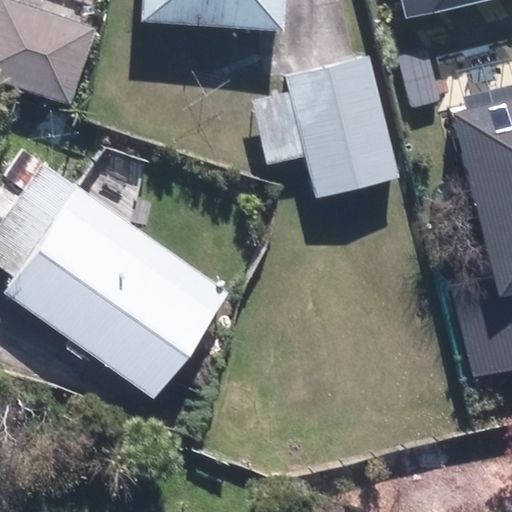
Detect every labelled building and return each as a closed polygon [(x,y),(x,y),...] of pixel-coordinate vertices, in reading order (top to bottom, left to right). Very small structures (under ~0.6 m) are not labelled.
[(91,20),(28,0),(0,0),(0,74),(67,96),(91,20)] [(280,0),(140,0),(140,11),(279,18),(280,0)] [(399,0),(402,9),(438,0),(399,0)] [(395,167),(365,48),(283,68),(287,84),(249,93),(265,157),(303,148),(313,187),(395,167)] [(511,81),(447,98),(491,265),(448,276),(472,368),(511,357),(511,81)] [(151,387),(225,281),(77,177),(2,283),(151,387)]
